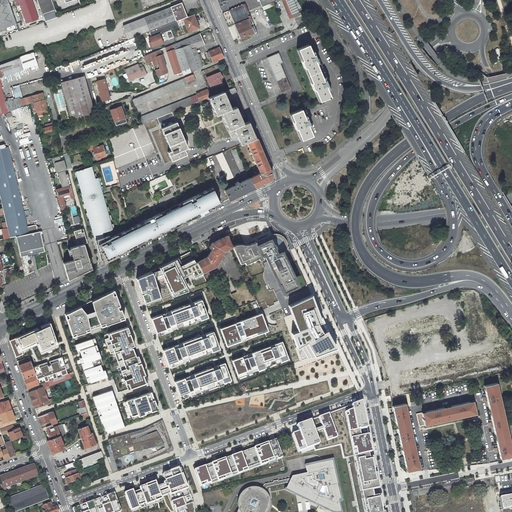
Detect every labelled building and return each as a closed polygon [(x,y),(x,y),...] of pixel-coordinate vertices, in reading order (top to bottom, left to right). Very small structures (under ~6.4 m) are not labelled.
[(7,0),(0,0),(0,29),(6,28),(16,24),(7,0)] [(19,9),(21,8),(20,5),(18,0),(13,0),(16,6),(19,5),(18,7),(19,9)] [(51,0),(37,0),(42,14),(55,10),(51,0)] [(286,0),(283,0),(290,15),(292,14),(286,0)] [(286,0),(292,14),(299,12),(293,0),(286,0)] [(296,0),(293,0),(299,12),(302,10),(296,0)] [(22,9),(33,5),(33,3),(32,1),(20,5),(21,8),(22,9)] [(275,5),(274,2),(262,7),(263,10),(275,5)] [(128,40),(149,31),(168,24),(187,17),(181,3),(123,26),(128,40)] [(26,23),(38,19),(33,5),(22,9),(26,23)] [(55,11),(43,15),(45,21),(57,16),(55,11)] [(188,31),(199,27),(193,14),(187,17),(168,24),(170,30),(185,24),(188,31)] [(245,14),(233,19),(235,25),(240,37),(245,35),(245,37),(247,36),(246,35),(250,33),(251,36),(257,34),(253,24),(250,26),(250,24),(248,19),(247,20),(245,14)] [(159,34),(170,30),(168,24),(149,31),(152,37),(149,38),(150,42),(152,46),(162,42),(161,38),(159,34)] [(200,33),(173,44),(183,74),(202,67),(198,55),(194,56),(191,48),(192,47),(193,49),(205,45),(200,33)] [(173,44),(165,47),(175,77),(183,74),(173,44)] [(324,77),(322,77),(316,64),(318,63),(313,51),(311,52),(308,44),(297,49),(300,55),(302,60),(301,61),(304,69),(305,68),(311,82),(310,83),(313,91),(315,90),(319,102),(330,97),(327,90),(329,89),(324,77)] [(213,62),(223,58),(219,48),(209,52),(213,62)] [(167,72),(160,50),(157,51),(150,54),(153,63),(158,62),(159,66),(154,67),(157,77),(167,72)] [(0,64),(0,90),(2,89),(0,79),(0,77),(37,64),(32,52),(0,64)] [(280,63),(282,62),(278,53),(267,58),(281,92),(290,88),(280,63)] [(138,77),(146,74),(143,66),(140,68),(138,64),(125,69),(129,79),(133,78),(138,76),(138,77)] [(221,77),(219,72),(206,77),(211,88),(222,84),(219,78),(221,77)] [(193,74),(133,99),(135,106),(188,84),(188,83),(195,80),(193,74)] [(95,114),(84,76),(61,82),(71,121),(95,114)] [(110,99),(104,78),(94,81),(99,101),(110,99)] [(19,86),(12,88),(15,99),(22,97),(19,86)] [(0,90),(0,114),(12,110),(22,106),(31,103),(45,100),(43,93),(23,99),(22,97),(15,99),(5,102),(2,89),(0,90)] [(199,101),(208,98),(210,97),(208,93),(207,90),(196,94),(199,101)] [(216,115),(221,113),(228,130),(230,135),(235,132),(240,144),(247,142),(255,138),(248,122),(243,124),(236,107),(231,109),(223,92),(212,96),(210,97),(208,98),(216,115)] [(172,112),(196,103),(195,101),(193,96),(139,117),(142,124),(157,118),(172,112)] [(45,100),(31,103),(34,113),(36,112),(47,109),(45,100)] [(118,107),(110,110),(116,126),(126,122),(121,106),(120,107),(118,107)] [(301,109),(290,114),(293,121),(292,122),(295,129),(296,129),(301,140),(312,135),(309,128),(311,128),(305,115),(304,116),(301,109)] [(157,118),(160,125),(175,119),(172,112),(157,118)] [(176,122),(175,119),(160,125),(161,128),(176,122)] [(176,122),(161,128),(171,151),(168,152),(171,161),(186,154),(184,149),(187,148),(176,122)] [(44,134),(54,132),(52,126),(46,128),(43,129),(44,134)] [(42,140),(43,143),(47,142),(48,147),(51,146),(48,136),(45,137),(46,139),(42,140)] [(260,173),(249,178),(254,187),(270,180),(272,175),(256,138),(255,138),(247,142),(260,173)] [(97,140),(85,145),(87,151),(93,149),(97,160),(100,159),(100,158),(106,156),(103,145),(101,146),(100,143),(100,141),(98,142),(97,140)] [(0,196),(5,217),(23,213),(8,147),(0,148),(0,196)] [(234,178),(241,175),(229,149),(222,152),(234,178)] [(227,180),(234,178),(222,152),(216,155),(227,180)] [(55,173),(67,170),(66,168),(65,162),(62,160),(61,160),(59,156),(50,158),(52,163),(53,167),(55,173)] [(94,179),(91,166),(75,171),(82,194),(81,194),(84,207),(85,206),(94,235),(102,233),(112,230),(97,178),(94,179)] [(66,174),(59,176),(62,187),(71,185),(68,175),(66,174)] [(235,185),(224,190),(229,200),(254,187),(249,178),(239,183),(238,181),(234,183),(235,185)] [(74,197),(71,185),(62,187),(55,189),(61,208),(63,208),(66,207),(63,196),(67,195),(68,193),(70,193),(71,198),(74,197)] [(137,227),(132,230),(134,236),(135,240),(137,246),(145,242),(173,228),(172,226),(185,220),(186,221),(220,204),(213,190),(206,193),(205,191),(202,192),(203,194),(200,196),(199,194),(142,222),(143,224),(140,225),(139,223),(136,225),(137,227)] [(36,224),(26,227),(23,213),(5,217),(7,227),(10,237),(16,236),(38,231),(36,224)] [(65,235),(63,217),(55,218),(57,236),(65,235)] [(103,237),(95,240),(100,260),(102,259),(104,262),(137,246),(135,240),(134,236),(132,230),(132,227),(120,233),(121,235),(118,237),(117,234),(110,238),(109,236),(103,237)] [(73,260),(63,263),(68,279),(91,268),(84,244),(87,243),(83,228),(73,231),(77,246),(70,248),(73,260)] [(43,252),(45,252),(40,231),(38,231),(16,236),(17,244),(20,257),(43,252)] [(207,257),(196,262),(202,273),(216,266),(223,255),(222,253),(223,251),(232,247),(232,246),(227,234),(225,231),(209,239),(210,241),(209,242),(211,243),(209,247),(209,248),(208,251),(210,252),(207,257)] [(235,245),(232,246),(232,247),(235,252),(239,261),(243,259),(244,261),(245,263),(249,261),(249,262),(262,256),(263,258),(266,257),(279,284),(280,283),(284,292),(296,286),(292,278),(293,277),(292,274),(294,273),(290,263),(289,261),(288,261),(286,254),(287,253),(287,252),(289,252),(290,249),(288,249),(289,247),(287,246),(287,244),(287,242),(286,240),(284,238),(283,237),(281,235),(279,234),(276,234),(274,234),(272,234),(253,243),(250,244),(247,245),(244,245),(240,244),(237,245),(235,245)] [(193,256),(191,251),(179,257),(182,262),(193,256)] [(162,276),(172,295),(187,290),(184,282),(185,281),(183,277),(192,273),(194,277),(202,273),(196,262),(195,263),(193,259),(185,263),(186,264),(180,266),(177,260),(166,263),(136,278),(146,305),(162,299),(155,279),(162,276)] [(65,314),(72,336),(124,318),(113,289),(65,314)] [(292,333),(302,361),(337,348),(312,294),(288,306),(290,310),(298,331),(292,333)] [(461,297),(468,342),(481,339),(473,295),(461,297)] [(151,318),(157,336),(207,317),(201,299),(151,318)] [(220,328),(226,346),(268,331),(264,318),(262,313),(220,328)] [(383,342),(448,329),(446,317),(380,329),(383,342)] [(37,327),(9,340),(15,357),(23,354),(22,351),(37,345),(41,355),(58,348),(50,322),(40,326),(41,328),(38,329),(37,327)] [(115,352),(128,389),(148,382),(141,363),(138,363),(132,346),(134,345),(127,327),(107,334),(109,338),(105,339),(110,354),(115,352)] [(163,350),(169,367),(219,349),(213,331),(163,350)] [(91,339),(75,344),(77,351),(79,350),(84,363),(82,364),(86,377),(88,376),(91,383),(107,377),(105,370),(103,371),(101,364),(103,364),(96,345),(94,345),(91,339)] [(231,360),(238,378),(287,360),(280,342),(231,360)] [(506,352),(397,373),(399,385),(509,364),(506,352)] [(62,376),(67,374),(61,357),(49,362),(52,369),(49,370),(47,363),(33,368),(37,379),(44,377),(46,382),(49,381),(47,375),(52,374),(54,379),(57,378),(55,373),(60,371),(62,376)] [(33,368),(30,360),(18,364),(27,389),(39,385),(37,379),(33,368)] [(180,399),(231,380),(225,363),(174,381),(180,399)] [(43,387),(29,392),(33,404),(34,405),(44,402),(48,400),(44,389),(49,387),(48,385),(71,376),(70,375),(69,373),(67,374),(62,376),(57,378),(54,379),(49,381),(46,382),(42,384),(43,387)] [(501,458),(511,455),(511,450),(497,383),(484,386),(486,394),(483,394),(484,398),(485,397),(486,400),(487,400),(492,419),(489,420),(490,423),(491,423),(492,425),(493,425),(497,445),(495,445),(495,448),(495,449),(497,448),(497,451),(498,451),(499,451),(501,458)] [(112,389),(93,396),(105,433),(124,426),(112,389)] [(126,401),(131,416),(137,413),(138,416),(145,413),(144,411),(150,409),(151,412),(158,409),(151,392),(126,401)] [(362,399),(290,425),(299,453),(346,441),(349,450),(371,447),(362,399)] [(0,402),(0,413),(11,409),(8,400),(1,403),(1,402),(0,402)] [(87,412),(83,400),(78,402),(81,408),(78,409),(80,415),(81,414),(87,412)] [(430,411),(416,414),(419,426),(476,414),(473,401),(465,403),(464,400),(461,401),(461,402),(459,403),(459,404),(436,409),(436,408),(435,408),(433,408),(432,407),(429,408),(430,411)] [(420,468),(411,428),(405,403),(393,406),(394,414),(395,416),(393,417),(394,417),(392,417),(392,418),(393,421),(396,420),(399,435),(400,438),(398,438),(398,439),(397,439),(398,442),(400,441),(404,457),(404,459),(403,460),(402,460),(402,463),(405,463),(407,471),(420,468)] [(15,418),(11,409),(0,413),(0,415),(3,423),(15,418)] [(51,412),(38,417),(41,425),(48,423),(46,419),(49,418),(55,416),(53,411),(51,412)] [(142,430),(108,440),(115,460),(134,453),(164,446),(164,454),(173,451),(162,420),(142,430)] [(52,425),(46,427),(49,434),(47,434),(49,439),(60,435),(67,432),(64,424),(53,427),(52,425)] [(87,425),(78,428),(85,448),(96,444),(91,432),(90,432),(87,425)] [(6,433),(7,435),(9,434),(10,437),(11,440),(22,436),(20,430),(16,432),(15,432),(14,432),(13,432),(13,430),(6,433)] [(52,453),(65,448),(60,435),(49,439),(47,440),(52,453)] [(281,459),(273,437),(193,467),(201,486),(281,459)] [(6,448),(9,457),(15,455),(10,440),(4,443),(6,448)] [(101,452),(81,459),(83,465),(85,464),(86,466),(88,465),(90,466),(93,465),(94,463),(93,461),(103,457),(101,452)] [(383,511),(380,495),(373,497),(372,490),(379,488),(376,474),(375,474),(375,471),(371,452),(348,457),(350,464),(348,464),(358,511),(383,511)] [(264,484),(260,492),(263,493),(266,487),(286,483),(288,483),(286,488),(299,494),(299,492),(303,494),(303,495),(306,497),(306,498),(326,508),(326,507),(332,510),(334,510),(335,510),(337,510),(339,510),(337,499),(340,499),(331,461),(308,466),(309,473),(307,473),(292,476),(290,478),(278,481),(277,480),(273,481),(273,482),(264,484)] [(4,476),(0,476),(0,477),(4,488),(38,475),(34,467),(30,468),(30,466),(25,468),(26,470),(24,471),(23,468),(16,471),(17,473),(15,474),(14,472),(6,475),(6,477),(4,478),(4,476)] [(64,474),(66,478),(78,474),(77,470),(64,474)] [(192,511),(192,505),(179,470),(163,476),(164,480),(124,495),(129,511),(139,511),(170,501),(174,511),(192,511)] [(81,479),(80,473),(78,474),(66,478),(65,479),(67,484),(81,479)] [(46,499),(41,486),(8,499),(13,511),(46,499)] [(264,511),(268,504),(264,493),(263,493),(260,492),(254,489),(254,487),(250,488),(246,489),(244,490),(242,492),(243,493),(238,503),(237,502),(237,505),(237,508),(238,509),(236,511),(264,511)] [(299,494),(286,488),(286,489),(306,498),(306,497),(303,495),(303,494),(299,492),(299,494)] [(120,511),(114,494),(73,508),(74,511),(120,511)] [(504,496),(499,497),(502,510),(511,507),(511,496),(504,498),(504,496)] [(50,503),(43,506),(45,511),(43,511),(42,511),(57,511),(56,507),(52,508),(50,503)]
